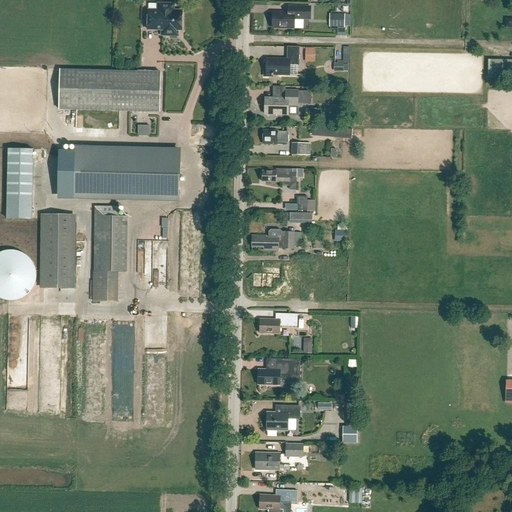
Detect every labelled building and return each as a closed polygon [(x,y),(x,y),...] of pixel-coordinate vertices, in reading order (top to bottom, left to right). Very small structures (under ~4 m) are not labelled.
[(174,11),(174,4),(162,4),(162,11),(148,10),(148,30),(162,30),(162,36),(173,36),(173,30),(181,31),(182,11),(174,11)] [(310,20),(310,7),(302,7),(288,7),(288,13),(273,13),(272,28),(294,29),(295,19),(310,20)] [(348,26),(348,13),(326,13),(326,26),(335,26),(335,35),(342,35),(342,26),(348,26)] [(299,65),(299,55),(287,54),(287,60),(267,60),(266,66),(264,65),(264,77),(272,77),(272,76),(273,76),(274,75),(290,76),(290,65),(299,65)] [(511,59),(483,59),(483,77),(511,77),(511,59)] [(159,112),(160,71),(58,69),(57,109),(159,112)] [(305,104),(305,92),(286,91),(286,99),(266,98),(265,115),(288,115),(289,106),(298,106),(298,104),(305,104)] [(317,118),(318,109),(310,108),(310,117),(317,118)] [(134,125),(134,135),(147,135),(147,124),(134,125)] [(351,137),(352,130),(315,127),(314,134),(351,137)] [(289,143),(289,132),(280,132),(280,131),(264,131),(263,145),(278,145),(278,143),(289,143)] [(302,155),(302,143),(291,143),(291,155),(302,155)] [(1,147),(1,218),(26,218),(27,148),(1,147)] [(180,152),(75,149),(74,196),(179,199),(180,152)] [(276,169),(276,172),(263,172),(263,182),(298,183),(298,173),(293,173),(293,170),(276,169)] [(306,211),(307,197),(296,196),(296,211),(306,211)] [(126,272),(127,216),(120,216),(120,207),(95,207),(94,271),(126,272)] [(312,214),(290,213),(290,223),(312,224),(312,214)] [(75,289),(75,214),(40,214),(40,289),(75,289)] [(344,240),(344,224),(333,225),(334,241),(344,240)] [(253,236),(252,248),(264,249),(264,252),(279,252),(279,249),(295,250),(295,233),(283,233),(281,230),(271,230),(268,233),(268,236),(253,236)] [(10,282),(0,280),(0,296),(21,299),(22,289),(27,290),(30,253),(0,250),(0,260),(12,262),(10,282)] [(317,272),(317,259),(294,259),(294,272),(317,272)] [(252,273),(251,288),(272,289),(273,280),(280,280),(280,266),(261,265),(260,273),(252,273)] [(297,327),(297,315),(276,314),(276,321),(261,320),(260,334),(280,335),(280,327),(297,327)] [(301,352),(310,353),(311,338),(301,338),(301,352)] [(297,376),(298,364),(275,363),(275,371),(259,370),(259,385),(280,386),(280,376),(297,376)] [(300,420),(300,407),(285,407),(284,414),(268,413),(267,429),(275,429),(275,431),(288,432),(288,430),(296,431),(296,420),(300,420)] [(347,410),(347,426),(358,426),(359,410),(347,410)] [(344,426),(344,442),(358,442),(358,426),(347,426),(344,426)] [(303,457),(303,444),(285,444),(285,457),(303,457)] [(280,471),(280,454),(256,454),(256,471),(280,471)] [(359,503),(360,487),(347,487),(346,503),(359,503)] [(297,504),(298,492),(276,491),(276,497),(260,496),(260,510),(269,510),(268,511),(283,511),(284,511),(280,510),(280,503),(297,504)]
